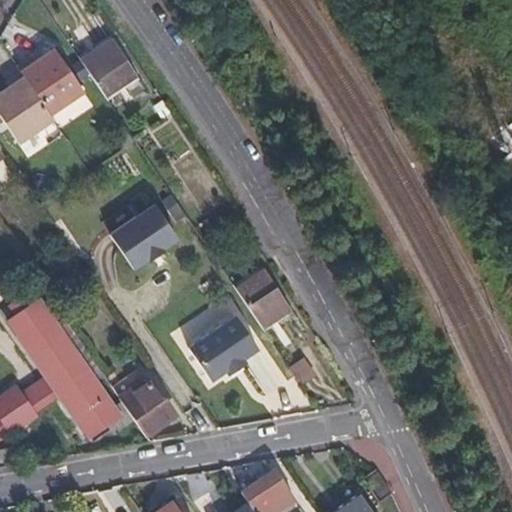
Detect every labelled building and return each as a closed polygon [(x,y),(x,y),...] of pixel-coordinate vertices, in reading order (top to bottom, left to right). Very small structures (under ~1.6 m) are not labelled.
[(82,61),(108,101),(140,80),(114,40),(82,61)] [(0,95),(0,117),(19,145),(54,121),(50,116),(84,93),(55,51),(36,64),(32,59),(15,71),(18,76),(4,86),(7,91),(0,95)] [(154,204),(109,234),(133,269),(148,258),(148,260),(163,250),(162,248),(177,238),(154,204)] [(82,281),(69,261),(39,280),(48,294),(52,300),(82,281)] [(263,265),(233,285),(262,327),(291,308),(263,265)] [(15,316),(7,321),(46,378),(58,394),(89,439),(107,425),(113,434),(135,418),(120,397),(52,300),(48,294),(30,306),(15,316)] [(15,316),(30,306),(24,295),(8,306),(15,316)] [(237,318),(189,350),(212,383),(227,373),(229,377),(247,365),(244,362),(259,351),(237,318)] [(287,368),(301,386),(316,375),(302,357),(287,368)] [(0,435),(8,430),(11,433),(37,415),(34,411),(58,394),(46,378),(22,394),(20,390),(0,403),(0,435)] [(178,412),(155,380),(143,387),(141,383),(120,397),(135,418),(146,434),(178,412)] [(24,445),(0,451),(0,459),(1,462),(26,457),(24,445)] [(274,468),(241,491),(249,503),(255,511),(281,511),(296,500),(274,468)] [(376,468),(362,476),(377,500),(391,492),(376,468)] [(374,511),(361,493),(334,511),(374,511)] [(187,511),(177,497),(154,511),(187,511)] [(255,511),(249,503),(236,511),(255,511)]
